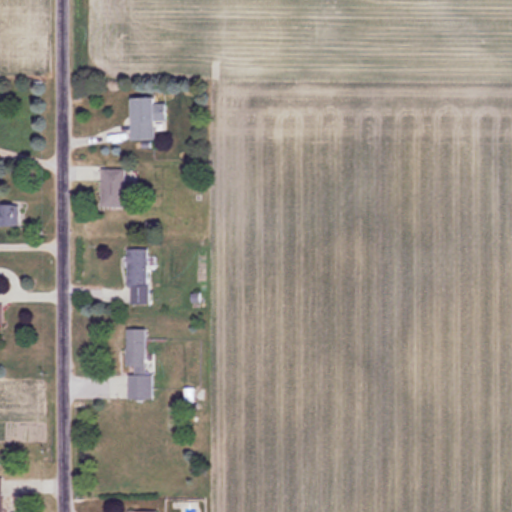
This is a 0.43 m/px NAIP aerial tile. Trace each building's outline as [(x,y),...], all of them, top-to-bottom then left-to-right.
[(134,140),(158,139),(157,121),(165,121),(164,98),(132,99),(134,140)] [(133,169),(105,169),(105,208),(133,208),(133,169)] [(0,203),(0,226),(23,226),(23,203),(0,203)] [(152,248),(132,248),(132,304),(152,304),(152,248)] [(131,328),(131,398),(157,398),(157,373),(151,373),(151,328),(131,328)]
